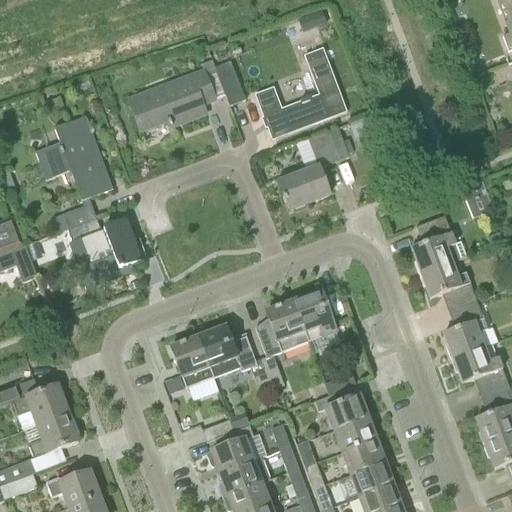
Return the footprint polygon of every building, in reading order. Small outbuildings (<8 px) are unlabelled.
[(511,0),(493,0),(507,37),(501,38),(508,55),(511,53),(511,0)] [(271,144),(346,116),(322,52),(302,59),(317,99),(307,102),(306,100),(299,103),(300,105),(281,112),(273,91),(254,98),(263,121),(266,120),(269,129),(266,130),(271,144)] [(228,109),(245,103),(230,65),(214,71),(228,109)] [(201,108),(213,103),(203,75),(128,103),(140,134),(167,124),(169,130),(172,129),(169,123),(178,120),(180,126),(204,117),(201,108)] [(101,176),(105,175),(85,120),(53,132),(59,146),(34,156),(45,184),(69,175),(82,210),(62,217),(67,233),(75,230),(96,222),(88,202),(107,195),(101,176)] [(318,172),(348,161),(337,131),(307,143),(318,171),(295,179),(294,176),(277,182),(289,214),(328,199),(318,172)] [(486,197),(482,186),(463,193),(467,204),(486,197)] [(62,217),(53,220),(59,236),(67,233),(62,217)] [(12,220),(0,224),(0,257),(23,249),(12,220)] [(415,230),(415,231),(418,230),(424,247),(410,252),(415,265),(413,265),(418,278),(420,277),(465,260),(459,246),(454,248),(444,220),(415,230)] [(124,225),(100,234),(96,222),(75,230),(79,241),(68,246),(85,291),(134,272),(131,267),(139,264),(124,225)] [(22,286),(35,281),(23,250),(0,258),(0,275),(15,269),(22,286)] [(465,260),(420,277),(418,278),(423,290),(424,289),(429,303),(443,297),(450,315),(476,305),(465,276),(457,279),(452,266),(465,261),(465,260)] [(308,345),(335,335),(320,294),(293,304),(308,345)] [(272,359),(308,345),(293,304),(265,315),(269,326),(255,332),(255,331),(254,331),(265,361),(261,363),(272,392),(283,388),(272,359)] [(487,333),(476,305),(450,315),(456,332),(442,337),(447,350),(446,351),(450,363),(484,350),(478,336),(487,333)] [(245,341),(231,347),(224,330),(199,340),(214,381),(238,372),(240,375),(250,372),(259,397),(272,392),(261,363),(254,365),(245,341)] [(185,392),(214,381),(199,340),(170,350),(185,392)] [(475,383),(482,400),(508,390),(498,361),(489,365),(484,350),(450,363),(455,375),(456,375),(461,388),(475,383)] [(328,400),(355,389),(351,377),(324,387),(328,400)] [(178,379),(164,385),(168,395),(182,389),(178,379)] [(15,390),(0,395),(0,410),(10,407),(14,419),(15,418),(21,434),(23,434),(35,429),(67,417),(56,389),(37,396),(20,403),(15,390)] [(328,400),(313,405),(317,415),(322,413),(330,436),(368,422),(355,389),(328,400)] [(511,419),(511,399),(508,390),(482,400),(488,417),(475,422),(479,434),(477,435),(482,447),(511,435),(511,425),(510,420),(511,419)] [(243,415),(229,421),(234,435),(248,430),(243,415)] [(31,463),(77,445),(67,417),(35,429),(40,443),(25,449),(31,463)] [(339,458),(376,444),(368,422),(330,436),(339,458)] [(213,443),(232,436),(227,424),(201,434),(206,446),(213,443)] [(278,456),(289,451),(281,428),(269,432),(278,456)] [(245,444),(253,441),(248,430),(234,435),(232,436),(213,443),(217,452),(207,456),(205,459),(209,470),(212,471),(215,470),(218,478),(261,462),(253,465),(245,444)] [(494,473),(505,469),(508,468),(511,479),(511,484),(511,485),(511,486),(511,485),(511,435),(482,447),(487,459),(488,459),(494,473)] [(306,443),(294,448),(294,449),(303,472),(314,467),(306,445),(306,443)] [(347,480),(384,467),(376,444),(339,458),(347,480)] [(286,478),(297,474),(289,451),(278,456),(286,478)] [(221,502),(261,487),(269,484),(261,462),(218,478),(221,485),(218,486),(217,489),(222,501),(221,501),(221,502)] [(0,489),(32,477),(28,464),(0,474),(0,489)] [(311,494),(323,489),(314,467),(303,472),(311,494)] [(355,502),(393,488),(384,467),(347,480),(355,502)] [(294,500),(306,496),(297,474),(286,478),(294,500)] [(66,511),(98,500),(88,475),(66,483),(64,480),(45,487),(50,501),(60,497),(66,511)] [(3,502),(37,490),(32,477),(0,489),(0,495),(3,505),(4,505),(3,502)] [(262,511),(270,509),(261,487),(221,502),(221,503),(222,502),(225,511),(262,511)] [(359,511),(397,511),(401,511),(393,488),(355,502),(359,511)] [(317,511),(329,511),(331,511),(323,489),(311,494),(317,511)] [(298,511),(311,511),(306,496),(294,500),(298,511)] [(102,511),(98,500),(66,511),(65,511),(102,511)]
